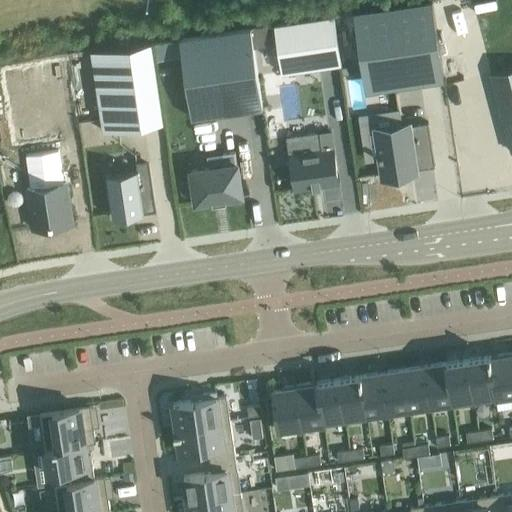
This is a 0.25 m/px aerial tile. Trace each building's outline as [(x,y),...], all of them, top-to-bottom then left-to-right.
[(432,0),(427,0),(354,11),(366,89),(444,78),(432,0)] [(334,14),(275,23),(277,39),(282,72),(341,63),(334,14)] [(275,23),(251,27),(253,43),(277,39),(275,23)] [(251,27),(251,26),(180,37),(191,116),(263,105),(253,43),(251,27)] [(163,121),(151,41),(91,50),(103,130),(163,121)] [(69,56),(2,66),(14,146),(81,136),(69,56)] [(511,66),(491,73),(501,112),(511,151),(511,150),(511,66)] [(435,165),(428,120),(409,123),(409,122),(376,127),(383,176),(403,173),(403,169),(435,165)] [(321,148),(290,153),(295,189),(339,182),(334,146),(331,130),(319,132),(321,148)] [(225,165),(191,170),(196,201),(212,199),(213,203),(227,201),(226,197),(243,195),(238,163),(237,163),(235,151),(223,153),(225,165)] [(149,163),(137,164),(138,168),(107,173),(113,216),(131,214),(131,210),(156,206),(149,163)] [(66,183),(27,189),(33,229),(72,223),(66,183)] [(511,392),(511,354),(511,352),(497,354),(498,356),(491,357),(491,354),(490,354),(495,393),(495,395),(511,392)] [(495,393),(490,354),(489,355),(468,358),(474,396),(495,393)] [(474,396),(468,358),(447,361),(452,399),(474,396)] [(452,399),(447,361),(425,364),(431,402),(452,399)] [(431,402),(425,364),(404,368),(410,406),(431,402)] [(410,406),(404,368),(383,371),(388,409),(410,406)] [(388,409),(383,371),(362,374),(362,373),(361,374),(367,412),(388,409)] [(367,412),(361,374),(360,374),(339,377),(345,415),(367,412)] [(345,415),(339,377),(317,381),(317,383),(318,382),(324,418),(345,415)] [(318,382),(317,383),(311,384),(311,382),(296,384),(302,423),(325,420),(324,418),(318,382)] [(302,423),(296,384),(282,386),(283,388),(273,389),(276,410),(274,410),(277,427),(302,423)] [(177,426),(230,418),(227,394),(217,395),(216,391),(203,393),(203,397),(173,402),(177,426)] [(96,441),(91,403),(40,411),(46,448),(86,442),(96,441)] [(260,403),(247,405),(249,415),(262,413),(260,403)] [(236,454),(230,418),(177,426),(178,431),(175,431),(175,434),(178,450),(208,446),(210,458),(236,454)] [(261,418),(250,420),(253,437),(263,436),(261,418)] [(480,439),(493,437),(492,427),(479,429),(480,439)] [(468,441),(480,439),(479,429),(466,431),(468,441)] [(450,443),(449,433),(436,435),(437,445),(450,443)] [(394,451),(393,441),(380,443),(381,453),(394,451)] [(87,452),(86,442),(46,448),(51,484),(55,484),(55,483),(95,477),(95,476),(91,451),(87,452)] [(417,454),(430,452),(428,442),(415,444),(417,454)] [(404,456),(417,454),(415,444),(402,446),(404,456)] [(351,458),(364,456),(363,446),(350,448),(351,458)] [(339,460),(351,458),(350,448),(337,450),(339,460)] [(308,464),(321,462),(320,453),(307,454),(308,464)] [(241,490),(236,454),(210,458),(212,470),(184,474),(188,498),(241,490)] [(307,454),(294,456),(295,466),(308,464),(307,454)] [(393,458),(381,460),(383,473),(395,471),(393,458)] [(105,474),(95,476),(95,477),(55,483),(55,484),(59,511),(105,511),(111,511),(105,474)] [(288,474),(275,476),(277,489),(290,487),(288,474)] [(244,511),(241,490),(188,498),(189,511),(244,511)] [(511,511),(511,499),(511,491),(497,493),(499,511),(511,511)] [(499,511),(497,493),(461,498),(462,511),(499,511)] [(462,511),(461,498),(424,504),(425,511),(462,511)]
